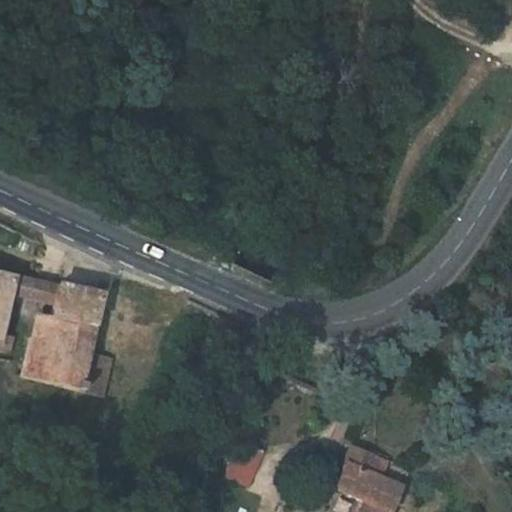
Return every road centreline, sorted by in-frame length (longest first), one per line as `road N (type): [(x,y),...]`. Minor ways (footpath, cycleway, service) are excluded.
road 1 (primary): [(0,190),(309,329),(371,319),(438,278),(511,160)]
road 2 (unknown): [(511,77),(402,0)]
